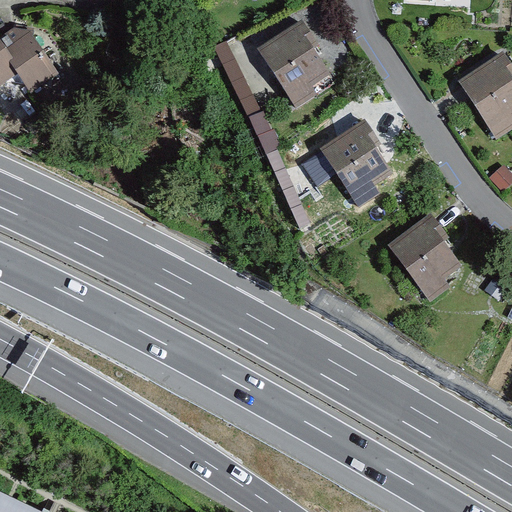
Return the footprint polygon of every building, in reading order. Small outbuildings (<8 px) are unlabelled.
[(319,40),(306,18),(260,48),(299,109),(320,96),(315,87),(335,74),(315,42),(319,40)] [(18,28),(0,39),(0,46),(18,74),(31,92),(59,74),(30,31),(18,28)] [(0,86),(18,74),(0,46),(0,86)] [(511,56),(508,51),(462,80),(501,140),(511,133),(511,56)] [(383,139),(369,119),(323,149),(325,152),(304,167),(311,178),(324,170),(330,178),(339,172),(362,209),(384,194),(378,186),(398,173),(377,142),(383,139)] [(511,168),(506,162),(488,178),(506,190),(511,184),(511,168)] [(449,233),(435,213),(391,246),(434,304),(455,288),(449,280),(467,267),(445,237),(449,233)] [(488,293),(502,303),(511,288),(511,276),(504,271),(488,293)] [(39,511),(0,493),(0,511),(39,511)]
